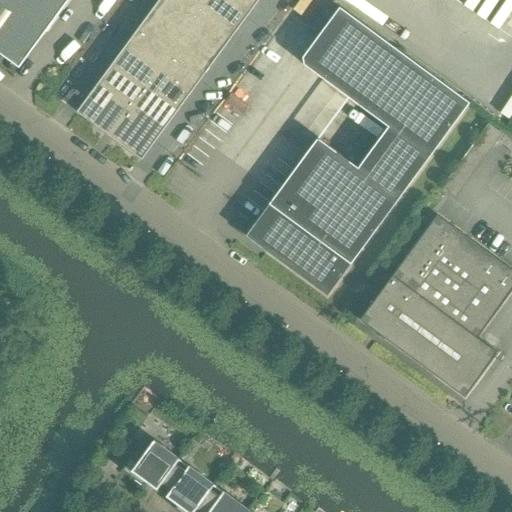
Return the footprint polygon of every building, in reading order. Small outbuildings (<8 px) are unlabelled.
[(45,32),(68,0),(0,0),(0,6),(3,2),(45,32)] [(188,0),(159,0),(157,2),(190,26),(202,10),(188,0)] [(188,0),(202,10),(208,0),(188,0)] [(221,0),(208,0),(202,10),(234,34),(246,18),(221,0)] [(255,0),(221,0),(246,18),(258,2),(255,0)] [(157,2),(146,18),(178,42),(190,26),(157,2)] [(269,204),(257,221),(271,245),(266,251),(327,296),(469,103),(339,8),(302,58),(303,65),(388,127),(358,168),(317,139),(269,204)] [(202,10),(190,26),(222,50),(234,34),(202,10)] [(146,18),(134,34),(166,58),(178,42),(146,18)] [(190,26),(178,42),(210,66),(222,50),(190,26)] [(134,34),(122,51),(154,74),(166,58),(134,34)] [(178,42),(166,58),(199,82),(210,66),(178,42)] [(122,51),(110,67),(142,90),(154,74),(122,51)] [(166,58),(154,74),(187,98),(199,82),(166,58)] [(110,67),(98,83),(130,106),(142,90),(110,67)] [(154,74),(142,90),(175,114),(187,98),(154,74)] [(76,112),(109,136),(130,106),(98,83),(76,112)] [(142,90),(130,106),(163,131),(175,114),(142,90)] [(130,106),(109,136),(141,160),(163,131),(130,106)] [(511,290),(511,270),(437,215),(359,320),(464,397),(497,353),(477,338),(511,290)] [(114,444),(124,451),(131,442),(121,435),(114,444)] [(156,490),(161,485),(175,465),(179,460),(153,441),(145,452),(138,447),(121,470),(143,486),(145,482),(156,490)] [(178,511),(194,511),(195,510),(210,490),(214,486),(188,467),(185,471),(175,465),(161,485),(170,491),(166,497),(177,505),(174,509),(178,511)] [(245,511),(247,510),(223,492),(219,497),(210,490),(195,510),(197,511),(245,511)]
